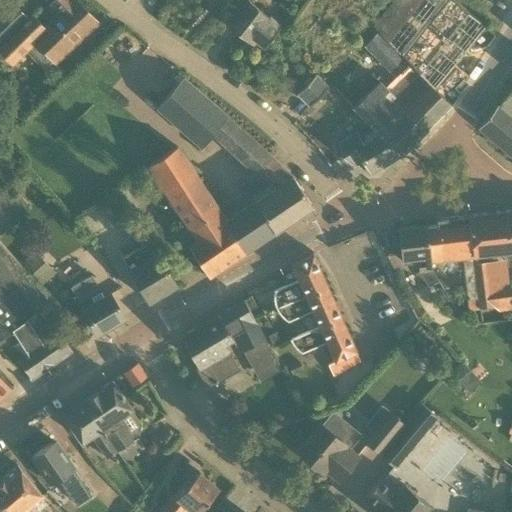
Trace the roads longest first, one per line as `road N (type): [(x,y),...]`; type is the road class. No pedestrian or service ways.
road 1 (residential): [(346,219),(292,143),(254,108),(105,0)]
road 2 (unclassified): [(298,511),(194,425),(137,336)]
road 3 (tertiary): [(137,336),(322,230)]
road 4 (residential): [(375,348),(322,230)]
